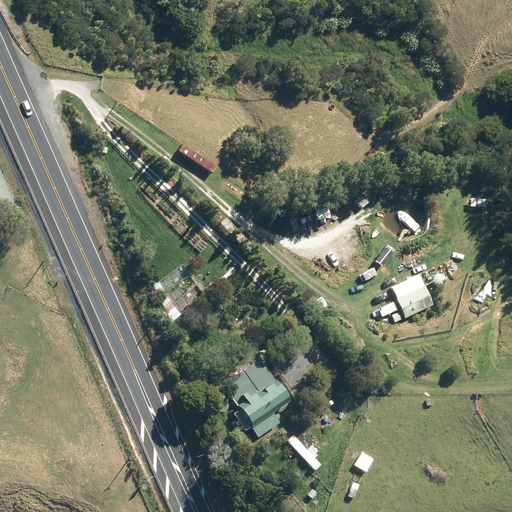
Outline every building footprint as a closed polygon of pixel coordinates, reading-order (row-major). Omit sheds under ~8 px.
[(180,142),(176,149),(210,172),(215,165),(180,142)] [(473,200),(470,200),(469,206),(484,207),(484,198),(473,197),(473,200)] [(417,273),(389,285),(394,298),(375,307),(380,318),(390,314),(394,322),(432,305),(417,273)] [(391,296),(385,287),(370,295),(375,305),(391,296)] [(227,393),(236,407),(229,411),(234,419),(232,421),(238,432),(248,425),(256,438),(279,422),(271,409),(288,398),(274,376),(256,388),(250,378),(248,379),(241,370),(225,381),(231,390),(227,393)] [(358,489),(349,485),(345,497),(354,500),(358,489)]
